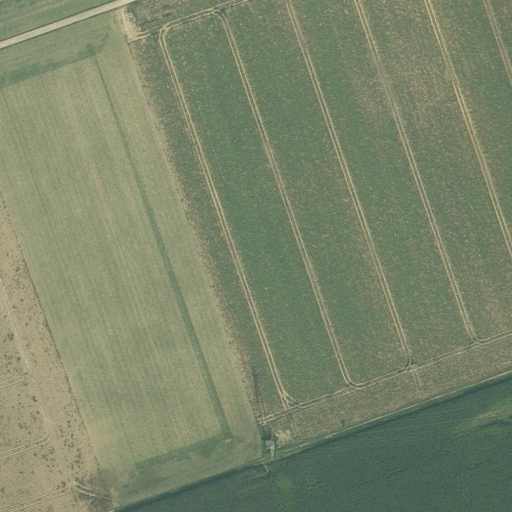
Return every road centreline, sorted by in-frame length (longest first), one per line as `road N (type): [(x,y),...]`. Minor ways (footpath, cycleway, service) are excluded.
road 1 (track): [(120,511),(511,373)]
road 2 (track): [(0,45),(128,0)]
